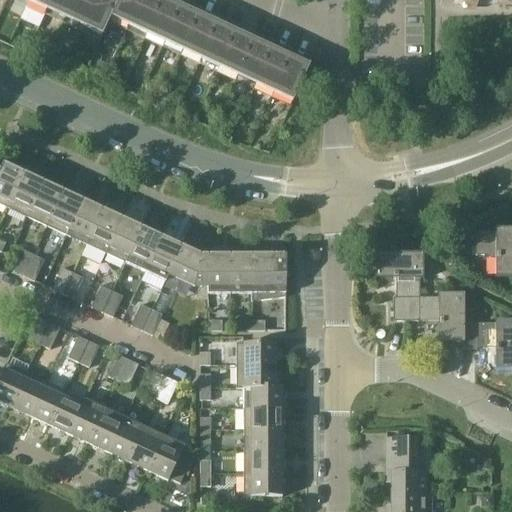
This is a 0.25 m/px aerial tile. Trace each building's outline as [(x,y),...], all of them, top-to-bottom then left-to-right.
[(46,11),(51,0),(28,0),(28,2),(46,11)] [(65,19),(73,0),(51,0),(46,11),(65,19)] [(83,28),(95,0),(73,0),(65,19),(83,28)] [(117,0),(95,0),(83,28),(102,37),(110,18),(117,0)] [(128,26),(139,0),(117,0),(110,18),(128,26)] [(146,35),(161,0),(139,0),(128,26),(146,35)] [(164,43),(181,6),(167,0),(161,0),(146,35),(164,43)] [(183,52),(200,15),(181,6),(164,43),(183,52)] [(201,60),(218,23),(200,15),(183,52),(201,60)] [(219,69),(236,32),(218,23),(201,60),(219,69)] [(238,77),(255,40),(236,32),(219,69),(238,77)] [(256,86),(273,49),(255,40),(238,77),(256,86)] [(274,94),(291,57),(273,49),(256,86),(274,94)] [(310,66),(291,57),(274,94),(293,103),(310,66)] [(414,91),(399,91),(399,108),(414,108),(414,91)] [(0,206),(8,210),(24,175),(3,165),(0,171),(1,172),(0,174),(0,206)] [(27,219),(43,184),(24,175),(8,210),(27,219)] [(47,228),(63,193),(43,184),(27,219),(47,228)] [(66,237),(83,202),(63,193),(47,228),(66,237)] [(86,246),(102,211),(83,202),(66,237),(86,246)] [(106,255),(122,220),(102,211),(86,246),(106,255)] [(125,264),(142,229),(122,220),(106,255),(125,264)] [(145,274),(161,238),(142,229),(125,264),(145,274)] [(511,232),(495,232),(475,232),(475,255),(475,256),(495,256),(496,256),(496,259),(497,259),(497,276),(495,276),(495,277),(511,277),(511,232)] [(168,276),(181,248),(161,238),(145,274),(165,283),(168,276)] [(373,246),(361,246),(361,258),(373,258),(373,246)] [(209,288),(209,257),(201,257),(181,248),(168,276),(194,288),(207,288),(209,288)] [(24,278),(34,257),(23,252),(13,273),(24,278)] [(407,298),(420,298),(420,255),(374,255),(374,277),(397,277),(397,299),(394,299),(394,323),(407,323),(407,298)] [(44,262),(34,257),(24,278),(34,283),(44,262)] [(230,295),(230,257),(209,257),(209,288),(207,288),(208,295),(230,295)] [(252,295),(252,257),(230,257),(230,295),(252,295)] [(285,257),(252,257),(252,295),(252,303),(285,299),(285,257)] [(63,296),(73,275),(62,270),(52,291),(63,296)] [(83,280),(73,275),(63,296),(74,301),(83,280)] [(102,314),(112,293),(101,288),(91,309),(102,314)] [(123,298),(112,293),(102,314),(113,319),(123,298)] [(160,295),(153,311),(164,315),(171,299),(160,295)] [(464,298),(420,298),(407,298),(407,323),(420,323),(420,322),(441,322),(441,344),(463,344),(463,325),(464,325),(464,298)] [(141,333),(151,311),(141,306),(131,328),(141,333)] [(162,316),(151,311),(141,333),(152,337),(162,316)] [(39,346),(49,325),(39,320),(29,341),(39,346)] [(252,333),(252,322),(239,322),(239,333),(252,333)] [(265,322),(252,322),(252,333),(265,333),(265,322)] [(209,323),(209,333),(222,333),(222,323),(209,323)] [(464,325),(463,325),(463,344),(463,350),(477,350),(477,347),(496,347),(496,352),(497,352),(497,368),(495,369),(495,370),(511,370),(511,324),(494,325),(464,325)] [(50,351),(60,330),(49,325),(39,346),(50,351)] [(79,365),(88,343),(78,338),(68,360),(79,365)] [(89,369),(99,348),(88,343),(79,365),(89,369)] [(236,345),(236,367),(275,367),(275,345),(236,345)] [(210,354),(200,354),(200,368),(210,368),(210,354)] [(127,362),(128,361),(117,356),(107,378),(118,383),(127,362)] [(128,388),(138,366),(128,361),(127,362),(118,383),(128,388)] [(0,404),(10,409),(27,374),(6,365),(0,377),(0,404)] [(275,388),(275,367),(236,367),(236,389),(282,389),(282,388),(275,388)] [(30,418),(46,383),(27,374),(10,409),(30,418)] [(157,401),(167,380),(156,375),(146,396),(157,401)] [(210,376),(200,376),(200,389),(210,389),(210,376)] [(167,406),(177,384),(167,380),(157,401),(167,406)] [(49,427),(66,392),(46,383),(30,418),(49,427)] [(210,402),(210,389),(200,389),(200,402),(210,402)] [(282,411),(282,389),(236,389),(236,390),(243,390),(243,411),(282,411)] [(69,436),(85,401),(66,392),(49,427),(69,436)] [(89,446),(105,410),(85,401),(69,436),(89,446)] [(108,455),(124,420),(105,410),(89,446),(108,455)] [(282,432),(282,411),(243,411),(244,432),(282,432)] [(128,464),(144,429),(124,420),(108,455),(128,464)] [(210,420),(200,420),(200,432),(210,432),(210,420)] [(147,473),(164,438),(144,429),(128,464),(147,473)] [(210,445),(210,432),(200,432),(200,445),(210,445)] [(282,454),(282,432),(244,432),(244,454),(282,454)] [(184,447),(164,438),(147,473),(168,482),(169,480),(180,486),(191,461),(180,456),(184,447)] [(417,440),(386,440),(386,479),(391,479),(391,496),(417,496),(427,496),(427,475),(432,475),(432,449),(417,449),(417,440)] [(282,475),(282,454),(244,454),(244,475),(282,475)] [(491,461),(480,461),(480,471),(491,471),(491,461)] [(210,463),(200,463),(200,476),(210,476),(210,463)] [(282,498),(282,475),(244,475),(244,498),(282,498)] [(210,489),(210,476),(200,476),(200,489),(210,489)] [(390,511),(431,511),(432,496),(427,496),(417,496),(391,496),(390,511)] [(493,496),(480,496),(481,509),(493,509),(493,496)]
